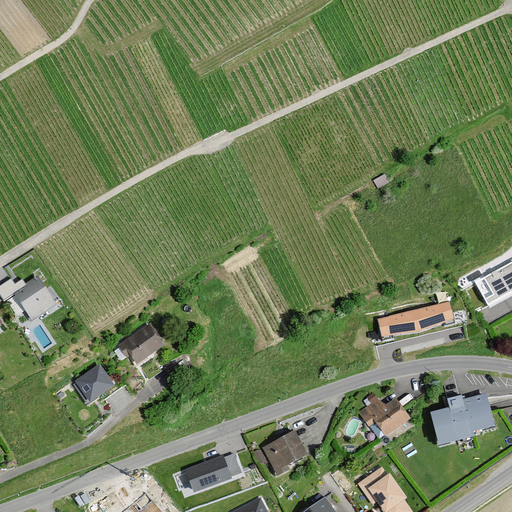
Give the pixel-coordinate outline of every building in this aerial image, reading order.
[(41,275),(30,260),(18,268),(28,283),(12,293),(15,298),(6,303),(16,318),(25,313),(32,324),(57,307),(38,278),(41,275)] [(511,294),(511,264),(475,285),(487,308),(511,294)] [(454,323),(450,304),(377,322),(382,340),(419,335),(454,323)] [(166,346),(149,324),(117,346),(126,361),(130,359),(136,368),(166,346)] [(97,361),(68,379),(86,407),(101,398),(105,402),(121,392),(117,384),(114,388),(97,361)] [(382,435),(408,418),(394,397),(382,405),(374,391),(366,396),(370,403),(358,412),(367,425),(373,421),(382,435)] [(496,426),(487,392),(464,399),(462,393),(448,397),(450,407),(431,412),(441,446),(477,436),(476,432),(496,426)] [(296,429),(261,447),(276,476),(290,468),(288,464),(308,453),(296,429)] [(223,460),(187,473),(194,494),(230,481),(223,460)] [(389,477),(388,479),(381,470),(360,485),(373,504),(377,501),(384,511),(410,511),(403,502),(406,500),(389,477)] [(161,511),(152,501),(138,511),(161,511)] [(238,511),(265,511),(260,501),(238,511)] [(332,511),(325,501),(309,511),(332,511)]
